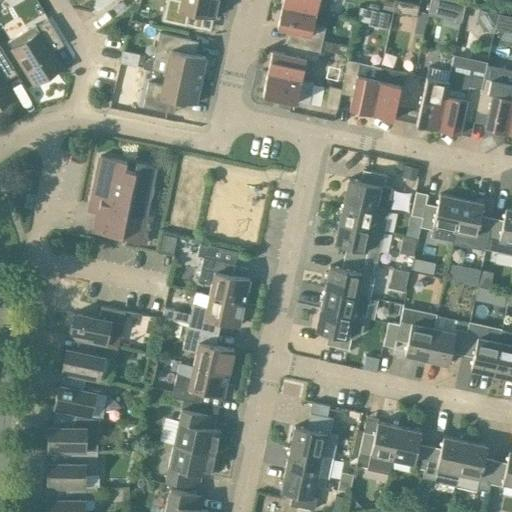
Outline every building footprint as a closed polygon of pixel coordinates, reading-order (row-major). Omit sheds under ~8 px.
[(166,0),(162,21),(186,26),(189,12),(214,18),(217,0),(166,0)] [(330,6),(331,0),(282,0),(281,6),(315,14),(318,3),(330,6)] [(393,0),(391,11),(416,17),(418,5),(393,0)] [(359,5),(356,21),(386,27),(389,12),(359,5)] [(287,42),(320,49),(325,28),(313,25),(315,14),(281,6),(277,28),(290,30),(287,42)] [(498,14),(494,30),(507,33),(510,17),(498,14)] [(9,43),(34,84),(62,67),(49,46),(61,39),(48,19),(9,43)] [(165,72),(200,80),(205,57),(188,53),(191,39),(159,32),(154,57),(144,63),(143,68),(165,73),(165,72)] [(301,80),(305,59),(317,61),(320,49),(287,42),(285,54),(272,51),(267,72),(301,80)] [(0,105),(14,97),(1,76),(13,68),(0,47),(0,105)] [(349,109),(371,113),(378,80),(357,75),(360,63),(347,60),(341,89),(340,93),(352,96),(349,109)] [(426,77),(414,75),(408,104),(407,108),(419,110),(416,123),(437,128),(447,82),(449,71),(429,66),(426,77)] [(396,101),(408,104),(414,75),(391,70),(389,82),(378,80),(371,113),(392,118),(396,101)] [(473,122),(475,112),(482,79),(483,79),(484,76),(469,72),(469,75),(449,71),(447,82),(437,128),(459,133),(461,120),(473,122)] [(143,106),(167,112),(170,98),(195,104),(200,80),(165,72),(165,73),(162,85),(148,82),(143,106)] [(301,102),(308,104),(312,82),(301,80),(267,72),(262,94),(301,102)] [(484,127),(506,132),(511,103),(511,97),(503,96),(506,84),(483,79),(482,79),(475,112),(487,115),(484,127)] [(329,86),(327,96),(336,110),(337,110),(340,93),(341,89),(329,86)] [(98,209),(93,231),(120,237),(123,237),(126,238),(125,239),(145,244),(150,216),(145,215),(155,167),(136,163),(134,171),(125,169),(127,161),(100,156),(88,211),(90,211),(90,207),(94,208),(98,209)] [(343,200),(389,210),(393,189),(384,187),(386,175),(362,170),(360,181),(348,178),(343,200)] [(422,218),(425,203),(427,194),(415,192),(410,215),(422,218)] [(437,206),(425,203),(422,218),(420,227),(432,229),(433,225),(454,230),(461,199),(439,194),(437,206)] [(484,250),(486,241),(491,218),(480,215),(483,203),(461,199),(454,230),(451,243),(484,250)] [(339,221),(384,231),(389,210),(343,200),(339,221)] [(511,242),(511,209),(505,208),(502,220),(491,218),(486,241),(498,244),(499,240),(511,242)] [(343,257),(376,264),(384,231),(339,221),(334,243),(346,246),(343,257)] [(174,255),(177,239),(165,237),(162,252),(174,255)] [(213,258),(215,247),(200,244),(197,256),(202,257),(198,279),(212,282),(209,294),(244,302),(249,279),(224,273),(227,262),(213,258)] [(329,266),(324,287),(369,297),(376,264),(343,257),(341,268),(329,266)] [(414,258),(412,269),(433,272),(434,261),(414,258)] [(467,267),(463,283),(475,286),(478,270),(467,267)] [(503,305),(505,291),(489,289),(491,271),(480,270),(477,302),(503,305)] [(320,308),(364,318),(369,297),(324,287),(320,308)] [(187,326),(211,332),(214,320),(239,326),(244,302),(209,294),(206,307),(192,304),(190,313),(164,307),(162,317),(188,322),(187,326)] [(69,336),(94,341),(105,343),(110,320),(122,323),(124,311),(101,306),(99,318),(74,312),(69,336)] [(404,354),(426,359),(433,327),(434,328),(437,315),(403,307),(399,324),(396,340),(407,342),(404,354)] [(325,344),(348,349),(351,338),(353,338),(361,333),(364,318),(320,308),(315,330),(328,333),(325,344)] [(450,352),(461,354),(468,323),(457,321),(456,328),(455,328),(454,332),(434,328),(433,327),(426,359),(448,364),(450,352)] [(394,348),(396,340),(399,324),(387,322),(382,345),(394,348)] [(492,374),(501,330),(502,329),(469,322),(468,323),(461,354),(473,357),(470,369),(492,374)] [(193,365),(228,373),(233,349),(209,344),(211,332),(187,326),(182,349),(196,352),(193,365)] [(511,332),(501,330),(492,374),(511,377),(511,332)] [(61,372),(86,377),(98,379),(103,356),(114,359),(117,345),(105,343),(94,341),(91,353),(66,348),(61,372)] [(171,396),(195,402),(198,390),(223,396),(228,373),(193,365),(190,377),(176,374),(171,396)] [(54,407),(76,412),(91,415),(91,414),(95,392),(107,394),(110,381),(98,379),(86,377),(84,389),(59,384),(54,407)] [(181,408),(173,443),(214,452),(219,430),(204,426),(206,413),(181,408)] [(47,450),(73,450),(85,450),(97,450),(97,429),(98,429),(100,416),(91,414),(91,415),(76,412),(73,426),(48,426),(47,450)] [(294,426),(289,448),(333,457),(338,435),(330,433),(333,418),(309,413),(306,428),(294,426)] [(389,472),(392,458),(399,427),(377,422),(374,434),(363,431),(355,465),(389,472)] [(424,469),(429,446),(418,443),(420,431),(399,427),(392,458),(413,463),(412,467),(424,469)] [(434,482),(454,486),(464,441),(443,436),(440,448),(429,446),(424,469),(422,477),(434,480),(434,482)] [(488,491),(490,484),(495,460),(484,458),(486,446),(464,441),(454,486),(476,491),(476,489),(488,491)] [(165,479),(191,485),(194,472),(209,475),(214,452),(173,443),(165,479)] [(313,475),(328,478),(333,457),(289,448),(285,469),(313,475)] [(47,486),(73,486),(85,487),(85,486),(85,474),(97,474),(97,450),(85,450),(73,450),(73,463),(47,462),(47,486)] [(502,482),(511,484),(511,451),(509,451),(506,463),(495,460),(490,484),(501,486),(502,482)] [(290,505),(313,510),(316,497),(308,495),(313,475),(285,469),(280,490),(292,493),(290,505)] [(339,480),(351,483),(353,474),(341,471),(339,480)] [(337,490),(349,493),(351,483),(339,480),(337,490)] [(46,511),(84,511),(84,509),(91,509),(94,506),(95,499),(96,499),(97,486),(85,486),(85,487),(73,486),(73,499),(47,498),(46,511)] [(170,490),(164,511),(207,511),(192,509),(195,496),(170,490)]
